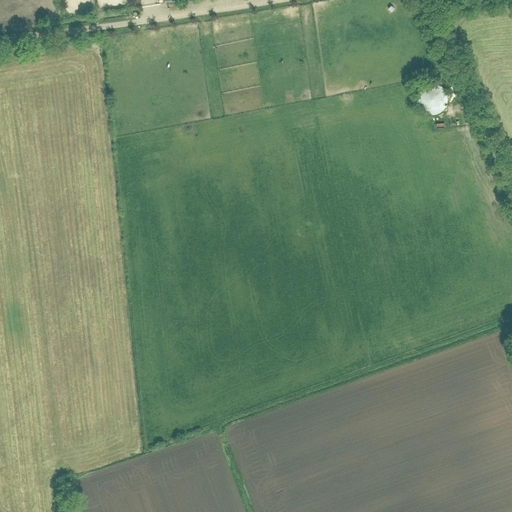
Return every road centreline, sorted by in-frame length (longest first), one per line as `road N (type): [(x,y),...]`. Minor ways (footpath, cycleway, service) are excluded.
road 1 (unclassified): [(0,40),(280,0)]
road 2 (track): [(511,186),(459,76)]
